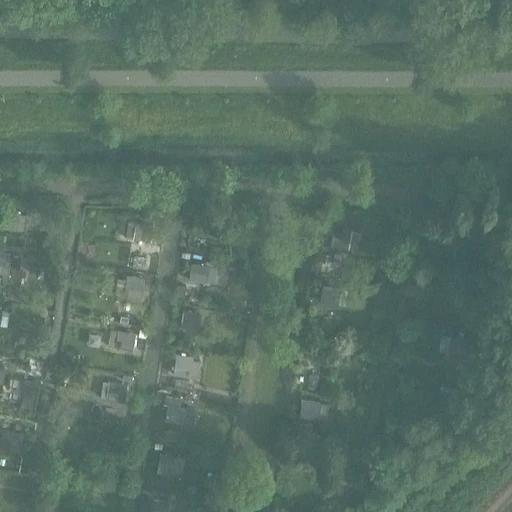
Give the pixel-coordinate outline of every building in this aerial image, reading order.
[(0,228),(16,231),(19,213),(0,210),(0,211),(0,228)] [(472,218),(469,235),(486,238),(489,221),(472,218)] [(198,220),(195,236),(212,239),(215,223),(198,220)] [(150,241),(153,224),(136,222),(133,238),(150,241)] [(335,227),(332,244),(348,247),(351,230),(335,227)] [(0,273),(9,275),(12,257),(0,255),(0,273)] [(206,283),(209,266),(191,263),(188,280),(206,283)] [(141,299),(144,278),(127,275),(123,296),(141,299)] [(461,281),(459,297),(475,300),(478,284),(461,281)] [(339,309),(343,287),(325,284),(321,306),(339,309)] [(183,310),(180,328),(197,331),(200,313),(183,310)] [(132,349),(135,333),(118,330),(115,347),(132,349)] [(469,339),(452,336),(449,353),(466,356),(469,339)] [(333,363),(336,345),(315,342),(312,359),(333,363)] [(190,376),(193,357),(175,354),(172,374),(190,376)] [(110,381),(107,398),(124,401),(126,384),(110,381)] [(320,421),(323,401),(304,398),(300,418),(320,421)] [(183,425),(186,407),(167,404),(165,422),(183,425)] [(116,451),(119,432),(98,429),(95,448),(116,451)] [(174,477),(178,454),(160,452),(156,474),(174,477)] [(295,455),(292,471),(309,474),(312,458),(295,455)] [(107,504),(110,483),(94,480),(90,502),(107,504)] [(152,498),(149,511),(167,511),(169,501),(152,498)]
